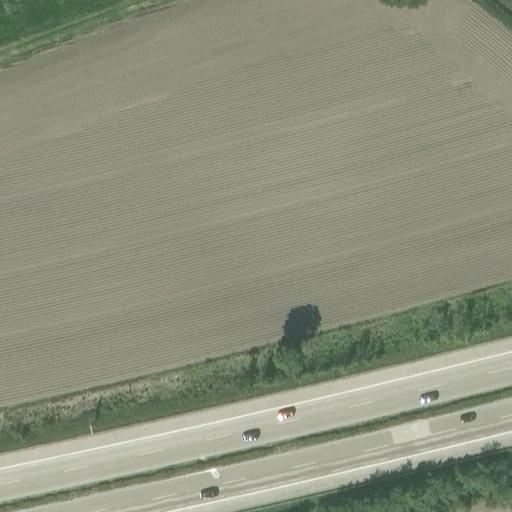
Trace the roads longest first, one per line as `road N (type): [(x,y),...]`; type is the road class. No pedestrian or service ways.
road 1 (motorway): [(511,362),(0,481)]
road 2 (motorway): [(90,511),(511,411)]
